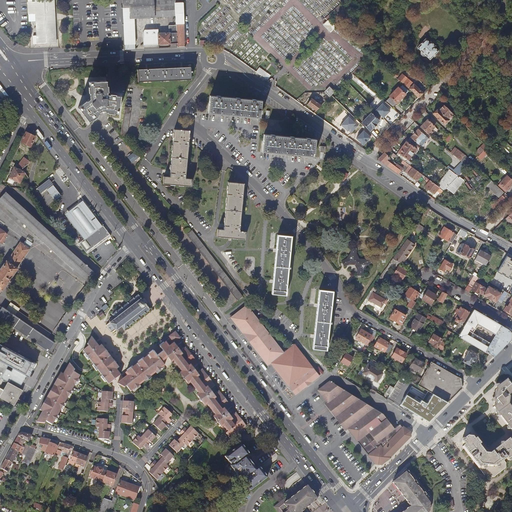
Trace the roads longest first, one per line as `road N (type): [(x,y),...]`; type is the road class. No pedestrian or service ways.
road 1 (tertiary): [(221,59),(427,201),(511,249)]
road 2 (residential): [(225,155),(294,228),(353,311),(477,383)]
road 3 (primary): [(349,504),(140,234)]
road 4 (residential): [(250,291),(327,374),(428,433)]
road 5 (tertiary): [(129,244),(102,272),(18,426)]
road 6 (track): [(365,160),(480,49),(511,76)]
road 7 (tertiary): [(18,67),(202,55)]
road 8 (primary): [(27,108),(129,244)]
road 9 (primary): [(140,234),(39,99)]
road 10 (residential): [(177,112),(141,163),(208,242)]
road 11 (residential): [(267,421),(253,420),(175,318),(178,305)]
road 12 (primary): [(178,305),(267,421)]
